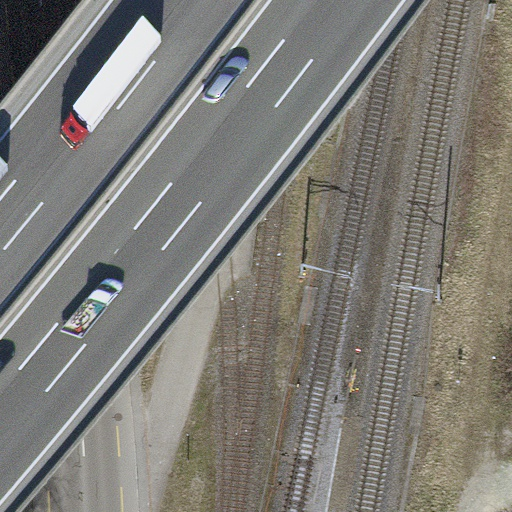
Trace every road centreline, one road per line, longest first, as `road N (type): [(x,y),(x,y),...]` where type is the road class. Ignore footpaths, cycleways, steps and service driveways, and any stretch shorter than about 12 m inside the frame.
road 1 (motorway): [(0,422),(338,0)]
road 2 (primary): [(88,511),(42,0)]
road 3 (track): [(485,494),(484,354),(511,194)]
road 4 (motorway): [(181,0),(0,227)]
